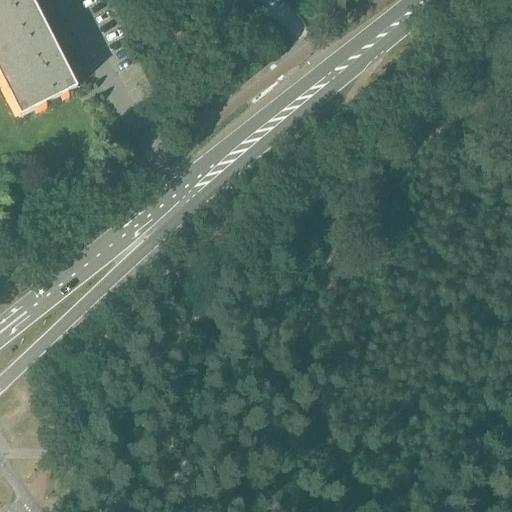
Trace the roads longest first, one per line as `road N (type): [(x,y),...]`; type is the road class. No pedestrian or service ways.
road 1 (unknown): [(511,10),(503,49),(476,97),(339,205),(301,335),(322,429),(371,511)]
road 2 (secondary): [(424,0),(184,191)]
road 3 (secondary): [(0,384),(119,272),(184,191)]
road 4 (secondary): [(184,191),(0,332)]
